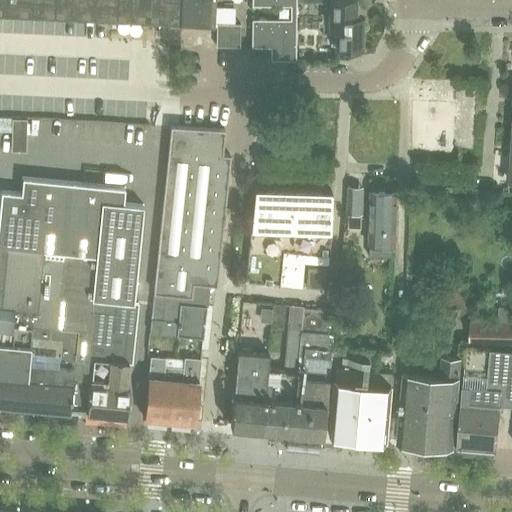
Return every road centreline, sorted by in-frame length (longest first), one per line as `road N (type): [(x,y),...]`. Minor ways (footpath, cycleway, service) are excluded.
road 1 (secondary): [(511,504),(244,479)]
road 2 (secondary): [(244,479),(0,456)]
road 3 (residential): [(248,79),(354,83),(390,71),(417,7)]
